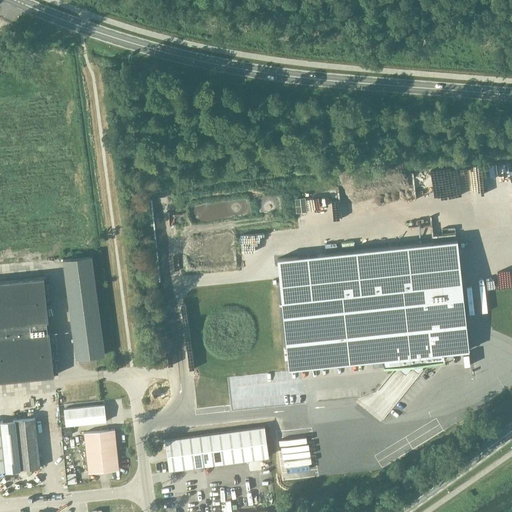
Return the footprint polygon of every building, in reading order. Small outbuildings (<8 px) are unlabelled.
[(469,350),(467,331),(467,330),(467,329),(466,329),(457,240),(277,259),(289,368),(288,368),(289,369),(383,359),(384,365),(383,365),(383,367),(385,367),(384,366),(429,361),(429,362),(430,362),(430,361),(444,360),(443,353),(469,350)] [(91,256),(63,259),(76,359),(104,355),(91,256)] [(511,268),(488,269),(488,287),(511,286),(511,268)] [(0,381),(53,375),(54,375),(44,277),(0,281),(0,381)] [(414,379),(418,375),(413,369),(409,373),(414,379)] [(104,405),(64,409),(66,425),(106,421),(104,405)] [(40,468),(35,418),(15,420),(1,421),(6,471),(19,470),(40,468)] [(265,427),(205,435),(209,465),(269,457),(265,427)] [(84,432),(88,472),(119,469),(114,429),(84,432)] [(205,435),(185,438),(189,468),(209,465),(205,435)] [(185,438),(165,440),(169,470),(189,468),(185,438)] [(66,473),(67,484),(75,483),(74,472),(66,473)]
